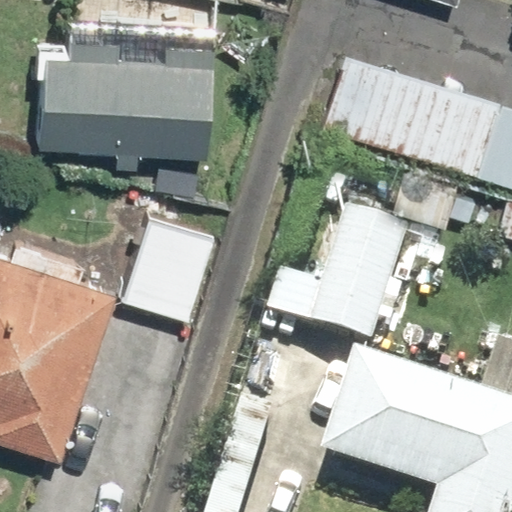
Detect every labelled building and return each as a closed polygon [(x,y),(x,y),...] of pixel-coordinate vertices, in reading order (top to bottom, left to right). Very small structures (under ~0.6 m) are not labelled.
[(53,39),(45,132),(209,145),(217,37),(171,34),(170,49),(122,45),(124,31),(76,27),(75,41),(53,39)] [(511,98),(350,48),(327,119),(511,177),(511,98)] [(408,165),(396,202),(447,218),(459,181),(408,165)] [(511,193),(499,190),(490,226),(511,232),(511,193)] [(154,207),(127,290),(189,309),(215,227),(154,207)] [(285,274),(273,313),(374,345),(410,230),(348,211),(324,287),(285,274)] [(119,277),(0,238),(0,424),(65,446),(119,277)] [(511,511),(511,402),(358,353),(324,458),(441,495),(435,511),(511,511)]
